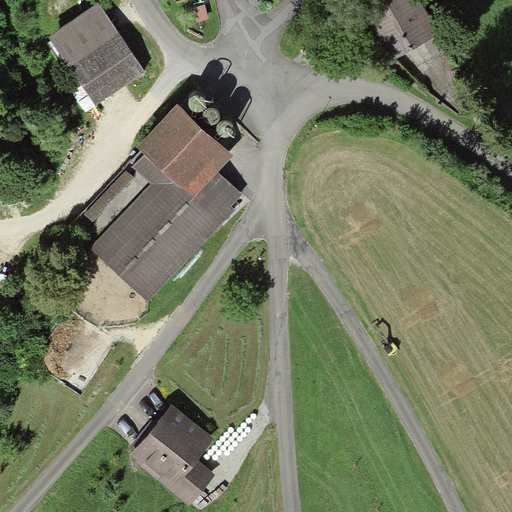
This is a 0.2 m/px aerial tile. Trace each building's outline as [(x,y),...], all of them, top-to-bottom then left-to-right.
[(413,0),(377,0),(361,9),(387,55),(431,30),(413,0)] [(54,38),(98,101),(143,69),(99,6),(54,38)] [(163,175),(98,245),(148,291),(238,195),(215,174),(230,157),(178,108),(137,151),(163,175)] [(125,170),(86,212),(93,219),(132,177),(125,170)] [(164,410),(128,459),(187,502),(207,474),(192,463),(208,442),(164,410)]
